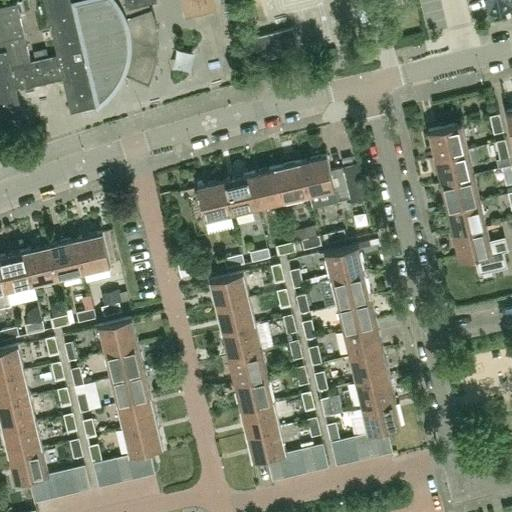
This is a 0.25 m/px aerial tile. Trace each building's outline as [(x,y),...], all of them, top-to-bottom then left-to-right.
[(158,32),(157,25),(155,18),(154,14),(153,10),(152,6),(150,6),(149,0),(148,0),(46,0),(59,53),(48,55),(35,58),(30,60),(17,1),(0,4),(0,40),(6,39),(8,47),(0,49),(0,117),(23,112),(23,111),(22,111),(17,88),(64,76),(71,108),(71,109),(101,102),(101,101),(100,101),(97,85),(98,85),(101,82),(104,79),(107,76),(109,73),(120,80),(121,79),(118,77),(122,70),(149,82),(152,75),(153,71),(154,68),(155,64),(156,61),(157,57),(157,54),(158,47),(158,39),(158,36),(158,32)] [(270,31),(245,37),(251,61),(276,54),(270,31)] [(46,47),(33,50),(35,58),(48,55),(46,47)] [(246,62),(242,47),(232,49),(236,63),(235,63),(235,64),(246,62)] [(209,81),(221,80),(220,64),(208,65),(209,81)] [(494,132),(502,130),(498,112),(489,115),(494,132)] [(468,147),(462,120),(428,128),(434,155),(468,147)] [(499,157),(508,155),(504,138),(495,140),(499,157)] [(474,172),(468,147),(434,155),(440,180),(474,172)] [(309,193),(336,186),(339,199),(361,194),(353,163),(330,168),(327,153),(301,159),(309,193)] [(309,193),(301,159),(275,165),(283,199),(309,193)] [(511,181),(511,171),(510,163),(501,165),(506,183),(511,181)] [(283,199),(275,165),(249,171),(257,201),(257,205),(274,201),(283,199)] [(257,201),(249,171),(223,177),(229,201),(232,211),(257,205),(257,201)] [(469,201),(480,198),(474,172),(440,180),(445,201),(446,206),(469,201)] [(232,211),(229,201),(223,177),(197,184),(206,217),(232,211)] [(452,232),(486,224),(481,201),(480,198),(469,201),(446,206),(452,232)] [(459,258),(475,254),(479,270),(505,264),(501,249),(506,248),(503,237),(490,240),(486,224),(452,232),(459,258)] [(346,237),(344,227),(326,232),(328,241),(346,237)] [(110,263),(102,230),(77,236),(85,269),(110,263)] [(321,243),(319,234),(302,238),(304,247),(321,243)] [(85,269),(77,236),(51,242),(59,276),(85,269)] [(295,249),(293,240),(276,244),(278,253),(295,249)] [(59,276),(51,242),(25,248),(33,282),(59,276)] [(364,268),(358,242),(325,250),(331,276),(364,268)] [(270,255),(268,246),(250,250),(253,259),(270,255)] [(33,282),(25,248),(0,254),(0,258),(7,288),(33,282)] [(244,261),(242,252),(224,256),(226,266),(244,261)] [(7,288),(0,258),(0,305),(11,302),(7,288)] [(285,279),(281,261),(272,263),(276,281),(285,279)] [(303,283),(299,266),(290,268),(294,285),(303,283)] [(364,268),(331,276),(337,302),(370,294),(364,268)] [(250,295),(244,269),(210,277),(216,303),(250,295)] [(286,286),(278,288),(282,306),(291,304),(286,286)] [(117,289),(103,292),(105,304),(119,300),(117,289)] [(310,309),(305,291),(296,293),(300,311),(310,309)] [(91,293),(82,295),(86,308),(93,306),(94,306),(91,293)] [(377,320),(370,294),(337,302),(343,327),(377,320)] [(256,321),(250,295),(216,303),(222,329),(256,321)] [(121,310),(119,300),(105,304),(102,304),(104,314),(121,310)] [(96,315),(94,306),(93,306),(86,308),(77,311),(79,320),(96,315)] [(297,329),(293,312),(284,314),(288,331),(297,329)] [(70,320),(68,313),(51,316),(53,326),(70,322),(70,320)] [(139,341),(132,315),(99,323),(105,349),(139,341)] [(316,335),(312,317),(302,319),(306,337),(316,335)] [(45,328),(43,319),(25,323),(27,332),(45,328)] [(343,327),(349,353),(383,345),(377,320),(343,327)] [(229,355),(262,347),(256,321),(222,329),(229,355)] [(19,334),(17,325),(0,328),(0,331),(2,338),(19,334)] [(59,351),(55,334),(46,336),(50,353),(59,351)] [(303,355),(299,338),(290,340),(294,357),(303,355)] [(78,357),(74,339),(65,341),(69,359),(78,357)] [(145,367),(139,341),(105,349),(111,375),(145,367)] [(0,374),(25,368),(18,342),(0,346),(0,374)] [(322,360),(318,343),(308,345),(312,362),(322,360)] [(389,371),(383,348),(383,345),(349,353),(356,379),(383,373),(389,371)] [(268,372),(262,347),(229,355),(235,380),(268,372)] [(65,376),(61,359),(52,361),(56,378),(65,376)] [(309,381),(305,363),(296,366),(300,383),(309,381)] [(85,382),(80,365),(71,367),(75,384),(85,382)] [(151,392),(145,367),(111,375),(117,400),(151,392)] [(25,368),(0,374),(0,400),(31,394),(25,368)] [(328,386),(324,368),(314,370),(319,388),(328,386)] [(356,379),(362,404),(395,397),(389,371),(383,373),(356,379)] [(268,372),(235,380),(241,406),(274,398),(268,372)] [(71,402),(67,385),(58,387),(62,404),(71,402)] [(315,406),(311,389),(302,391),(306,408),(315,406)] [(90,408),(86,391),(77,393),(81,410),(90,408)] [(151,392),(117,400),(123,426),(157,418),(151,392)] [(37,420),(31,394),(0,400),(0,414),(3,428),(37,420)] [(330,394),(321,397),(324,413),(334,411),(330,394)] [(401,423),(395,397),(362,404),(368,430),(368,431),(375,429),(383,427),(387,427),(401,423)] [(241,406),(247,432),(280,424),(274,398),(241,406)] [(77,428),(73,411),(64,413),(68,430),(77,428)] [(317,415),(308,417),(312,434),(321,432),(317,415)] [(93,416),(83,419),(87,436),(97,433),(93,416)] [(163,445),(157,418),(123,426),(129,452),(129,453),(137,451),(149,448),(163,445)] [(43,445),(37,420),(3,428),(9,453),(43,445)] [(340,436),(336,420),(327,422),(331,439),(340,436)] [(286,450),(286,449),(280,424),(247,432),(253,458),(266,454),(279,451),(286,450)] [(392,450),(387,427),(383,427),(375,429),(381,452),(392,450)] [(381,452),(375,429),(368,431),(368,430),(364,431),(370,455),(381,452)] [(370,455),(364,431),(353,433),(359,457),(370,455)] [(359,457),(353,433),(343,436),(348,460),(359,457)] [(70,439),(74,456),(83,453),(79,436),(70,439)] [(348,460),(343,436),(340,436),(331,439),(337,463),(348,460)] [(329,465),(323,441),(311,443),(317,468),(329,465)] [(102,458),(98,442),(89,444),(93,460),(102,458)] [(317,468),(311,443),(300,446),(306,470),(317,468)] [(49,471),(43,445),(9,453),(15,479),(29,476),(41,473),(49,471)] [(306,470),(300,446),(289,449),(295,473),(306,470)] [(155,471),(149,448),(137,451),(143,474),(155,471)] [(295,473),(289,449),(286,449),(286,450),(279,451),(284,475),(295,473)] [(143,474),(137,451),(129,453),(129,452),(126,452),(132,477),(143,474)] [(284,475),(279,451),(266,454),(272,478),(284,475)] [(132,477),(126,452),(116,455),(121,479),(132,477)] [(121,479),(116,455),(105,458),(110,482),(121,479)] [(110,482),(105,458),(102,458),(93,460),(99,485),(110,482)] [(91,487),(85,462),(73,465),(79,489),(91,487)] [(79,489),(73,465),(62,468),(68,492),(79,489)] [(68,492),(62,468),(51,470),(57,494),(68,492)] [(57,494),(51,470),(49,471),(41,473),(46,497),(57,494)] [(46,497),(41,473),(29,476),(34,500),(46,497)]
